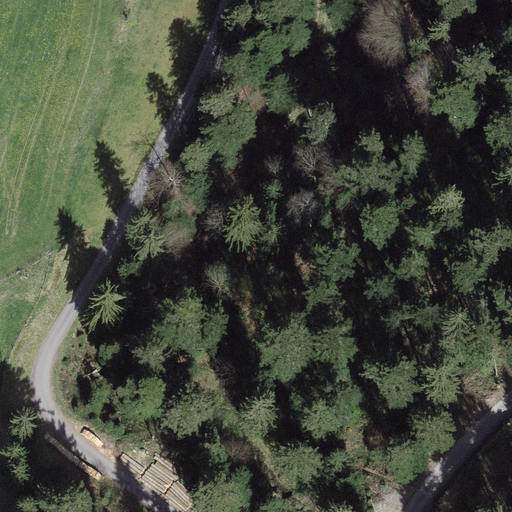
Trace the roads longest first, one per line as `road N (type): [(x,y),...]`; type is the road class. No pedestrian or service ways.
road 1 (track): [(157,511),(54,422),(41,371),(199,84),(233,0)]
road 2 (track): [(511,398),(414,511)]
